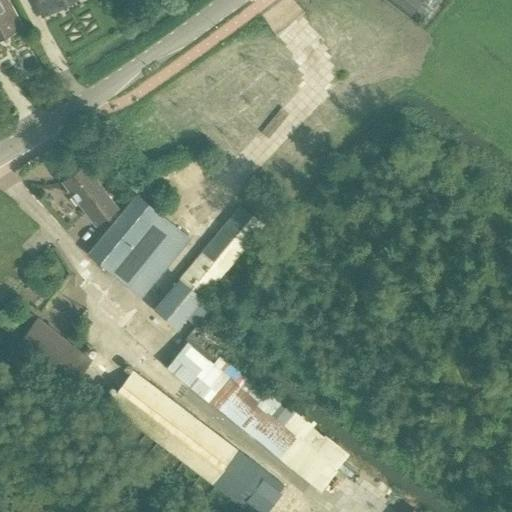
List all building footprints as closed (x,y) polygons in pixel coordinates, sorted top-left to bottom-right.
[(0,0),(0,39),(22,28),(6,0),(0,0)] [(32,0),(41,16),(69,0),(32,0)] [(386,0),(410,18),(423,0),(386,0)] [(94,225),(117,208),(84,164),(61,181),(94,225)] [(142,297),(189,238),(135,195),(88,253),(142,297)] [(239,206),(178,280),(201,299),(262,225),(239,206)] [(177,327),(201,299),(178,280),(154,308),(177,327)] [(65,392),(91,360),(38,318),(12,350),(65,392)] [(228,348),(199,323),(184,340),(186,342),(214,365),(221,357),(228,348)] [(316,433),(221,357),(214,365),(186,342),(165,368),(181,381),(296,473),(312,455),(311,454),(316,448),(309,442),(316,433)] [(267,511),(286,488),(239,452),(133,371),(107,405),(213,485),(248,511),(267,511)]
